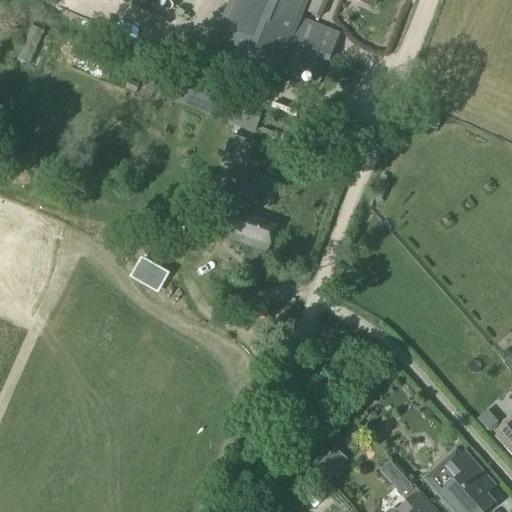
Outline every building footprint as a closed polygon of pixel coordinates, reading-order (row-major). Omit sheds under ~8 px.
[(228,0),(212,39),(271,63),(267,71),(299,84),(302,76),(319,83),(338,35),(298,19),(305,0),(228,0)] [(118,3),(114,27),(138,31),(142,7),(118,3)] [(199,91),(186,86),(184,85),(169,79),(164,92),(179,98),(181,98),(194,104),(209,110),(224,116),(229,103),(214,97),(199,91)] [(238,122),(253,128),(258,116),(243,110),(238,122)] [(226,239),(266,253),(278,221),(238,207),(226,239)] [(496,426),(485,414),(476,422),(487,434),(496,426)] [(511,421),(495,437),(511,456),(511,421)] [(422,480),(449,510),(454,506),(458,511),(485,511),(492,506),(474,485),(483,477),(462,453),(458,457),(454,452),(422,480)] [(429,511),(415,495),(396,511),(389,511),(387,511),(429,511)]
